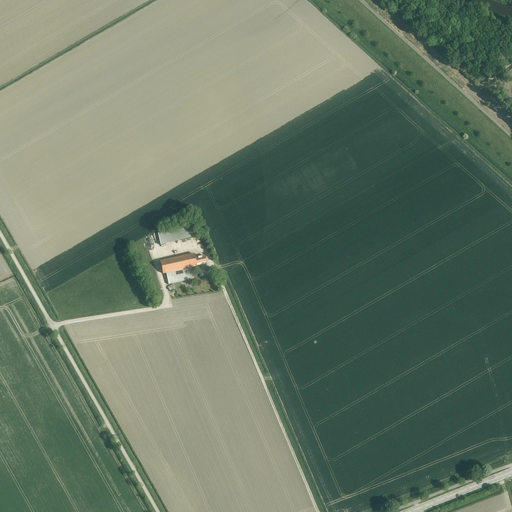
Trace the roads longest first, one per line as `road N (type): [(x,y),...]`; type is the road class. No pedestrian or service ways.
road 1 (unclassified): [(157,511),(0,233)]
road 2 (unclassified): [(511,138),(360,0)]
